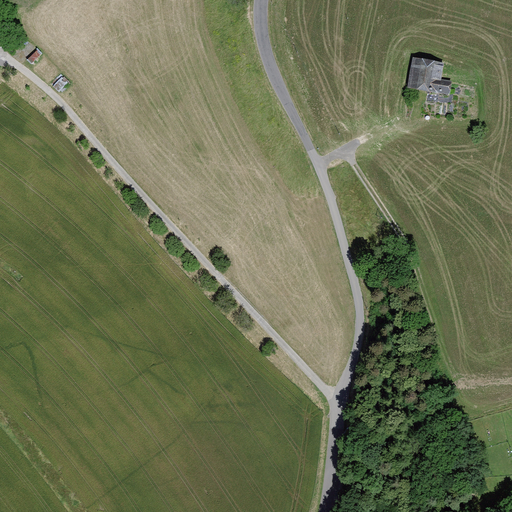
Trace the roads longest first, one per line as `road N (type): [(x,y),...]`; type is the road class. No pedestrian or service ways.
road 1 (unclassified): [(0,53),(74,117),(339,404)]
road 2 (residential): [(261,0),(276,78),(323,177),(356,285),(360,321),(339,404)]
